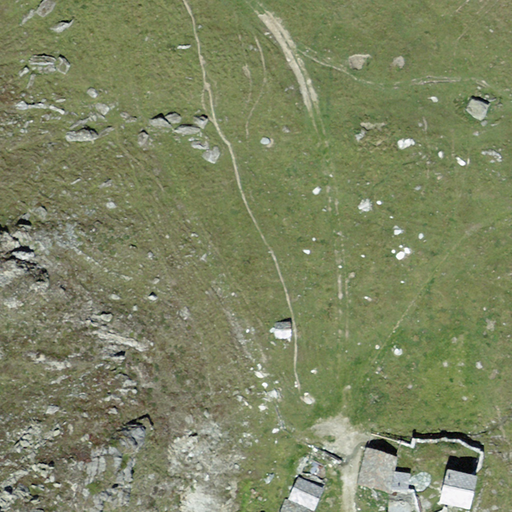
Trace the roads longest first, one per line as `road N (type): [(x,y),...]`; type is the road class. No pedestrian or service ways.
road 1 (track): [(345,511),(338,272),(312,104),(288,47)]
road 2 (track): [(511,211),(459,240),(364,399),(345,454)]
